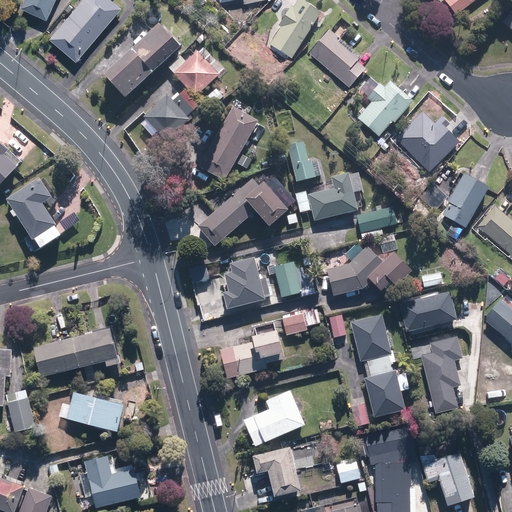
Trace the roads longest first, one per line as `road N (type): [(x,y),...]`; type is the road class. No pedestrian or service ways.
road 1 (tertiary): [(216,511),(153,258)]
road 2 (tertiary): [(153,258),(114,173),(0,61)]
road 3 (residential): [(373,9),(468,90),(511,106)]
road 4 (residential): [(0,293),(153,258)]
